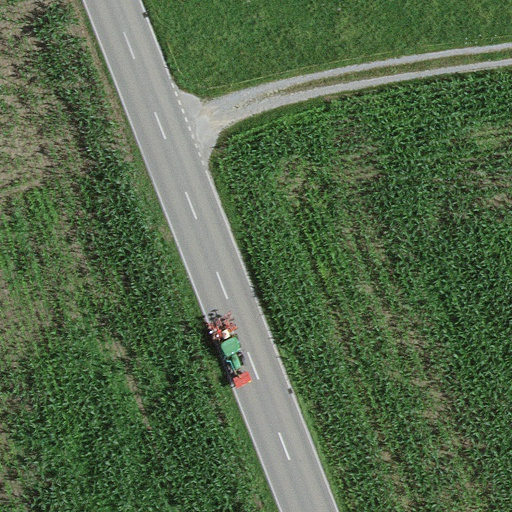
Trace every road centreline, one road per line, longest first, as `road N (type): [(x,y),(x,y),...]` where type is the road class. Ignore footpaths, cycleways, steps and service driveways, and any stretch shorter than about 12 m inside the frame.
road 1 (tertiary): [(107,0),(304,511)]
road 2 (track): [(511,59),(364,66),(160,138)]
